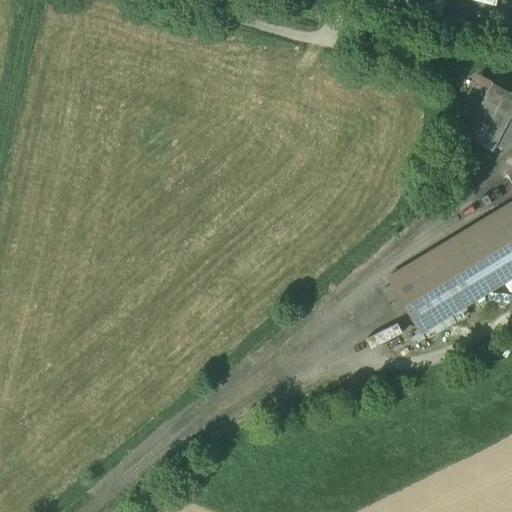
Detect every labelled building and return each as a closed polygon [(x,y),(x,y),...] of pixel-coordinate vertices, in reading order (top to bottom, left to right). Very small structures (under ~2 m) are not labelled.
[(491,84),(477,76),(472,85),(486,93),(491,84)] [(511,94),(491,84),(486,93),(463,137),(478,145),(491,152),(495,145),(511,112),(511,94)] [(486,93),(472,85),(449,129),(463,137),(486,93)] [(511,112),(495,145),(502,149),(511,140),(511,112)] [(511,278),(511,201),(388,277),(397,292),(405,305),(414,321),(422,334),(511,278)]
